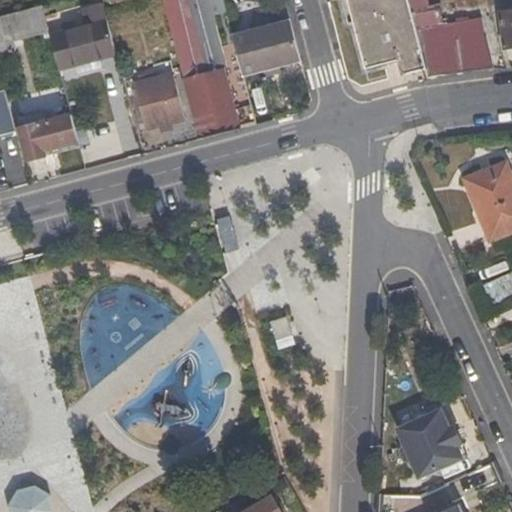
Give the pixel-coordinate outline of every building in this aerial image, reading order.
[(208,72),(188,0),(163,0),(201,139),(240,128),(224,69),(208,72)] [(402,74),(428,69),(408,0),(346,0),(366,67),(397,62),(402,74)] [(408,0),(428,69),(430,77),(492,69),(480,16),(444,22),(443,16),(438,16),(436,9),(431,10),(428,0),(408,0)] [(72,64),(96,59),(116,53),(103,1),(81,8),(87,27),(79,29),(51,35),(59,67),(72,64)] [(48,29),(43,5),(0,16),(0,51),(5,50),(2,37),(19,32),(20,36),(48,29)] [(81,8),(74,10),(79,29),(87,27),(81,8)] [(506,46),(511,44),(511,10),(501,11),(506,46)] [(233,34),(244,76),(300,62),(290,19),(233,34)] [(74,72),(98,66),(96,59),(72,64),(74,72)] [(170,123),(184,118),(173,74),(134,84),(146,128),(160,124),(163,131),(172,128),(170,123)] [(0,88),(0,135),(16,132),(4,87),(0,88)] [(19,131),(26,160),(47,155),(46,149),(79,140),(72,114),(47,120),(45,110),(23,116),(25,126),(18,128),(19,131)] [(47,155),(81,147),(79,140),(46,149),(47,155)] [(511,180),(505,164),(466,181),(484,225),(511,212),(511,180)] [(250,205),(262,242),(316,226),(305,189),(250,205)] [(491,241),(511,232),(511,212),(484,225),(491,241)] [(303,434),(328,426),(300,338),(293,340),(285,316),(267,322),(303,434)] [(446,435),(448,433),(439,413),(426,419),(420,417),(415,419),(413,427),(396,434),(403,448),(400,456),(404,466),(413,468),(420,482),(467,459),(460,445),(453,449),(446,435)] [(281,511),(272,497),(247,511),(281,511)]
